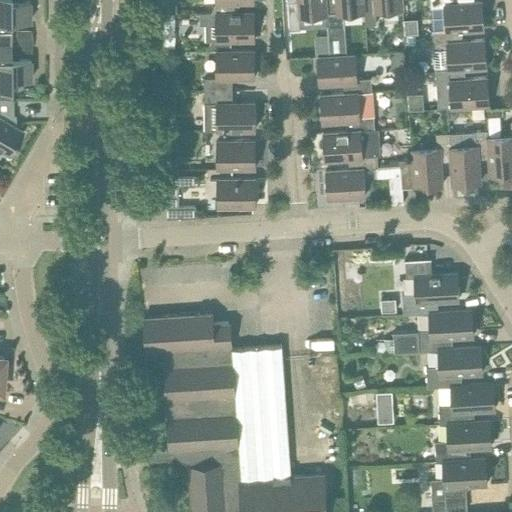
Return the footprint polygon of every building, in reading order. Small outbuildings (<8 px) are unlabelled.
[(0,0),(0,40),(10,40),(10,22),(30,21),(30,0),(10,1),(10,0),(0,0)] [(164,12),(164,0),(152,0),(152,12),(164,12)] [(164,0),(164,12),(177,12),(176,0),(164,0)] [(301,29),(300,15),(327,13),(325,0),(288,0),(290,30),(301,29)] [(365,11),(363,0),(325,0),(327,13),(328,30),(337,30),(342,24),(342,12),(365,11)] [(364,0),(366,25),(376,24),(375,10),(403,8),(402,0),(364,0)] [(459,0),(430,0),(431,7),(445,6),(446,31),(462,30),(484,28),(482,1),(459,2),(459,0)] [(254,11),(200,12),(200,23),(205,23),(205,40),(254,39),(254,11)] [(462,40),(462,30),(446,31),(433,32),(435,70),(464,68),(487,66),(485,38),(462,40)] [(328,33),(315,34),(316,56),(318,56),(330,55),(328,33)] [(11,59),(10,40),(0,40),(0,88),(11,88),(11,80),(31,80),(30,59),(11,59)] [(254,49),(216,50),(217,77),(204,78),(204,90),(233,90),(233,78),(255,77),(254,49)] [(330,55),(318,56),(320,84),(344,82),(344,92),(358,91),(358,92),(372,91),(371,78),(357,79),(355,53),(337,54),(330,55)] [(464,68),(435,70),(437,90),(443,95),(450,95),(451,108),(489,105),(487,76),(465,78),(464,68)] [(406,88),(394,89),(394,97),(406,96),(406,88)] [(233,90),(204,90),(205,130),(255,130),(255,102),(233,102),(233,90)] [(344,92),(320,94),(322,122),(346,120),(347,130),(374,129),(374,116),(375,115),(373,91),(372,91),(358,92),(358,91),(344,92)] [(13,114),(13,98),(0,98),(0,148),(9,154),(23,130),(11,123),(12,120),(12,114),(13,114)] [(511,134),(488,136),(490,174),(511,172),(511,120),(511,121),(511,134)] [(323,132),(325,160),(349,158),(350,168),(363,167),(364,167),(377,166),(376,153),(380,153),(378,128),(374,129),(347,130),(323,132)] [(451,160),(453,184),(481,182),(479,158),(489,158),(487,130),(449,133),(451,160)] [(413,164),(415,186),(443,184),(441,160),(451,160),(449,133),(435,134),(436,148),(412,149),(413,164)] [(255,168),(255,139),(217,140),(217,168),(255,168)] [(413,164),(377,167),(378,177),(401,175),(402,187),(415,186),(413,164)] [(326,169),(328,198),(366,195),(364,167),(363,167),(350,168),(326,169)] [(154,196),(166,196),(166,168),(154,169),(154,196)] [(166,168),(166,196),(178,196),(178,168),(166,168)] [(194,174),(185,174),(185,185),(194,184),(194,174)] [(256,177),(218,178),(218,206),(256,206),(256,177)] [(402,294),(404,314),(430,311),(429,301),(459,299),(457,272),(415,274),(416,293),(402,294)] [(395,298),(381,299),(382,311),(396,311),(395,298)] [(431,330),(417,330),(394,332),(395,351),(439,349),(439,348),(444,348),(444,337),(473,335),(472,308),(430,311),(431,330)] [(327,511),(327,503),(325,472),(291,475),(282,344),(232,348),(230,321),(213,323),(213,311),(144,316),(147,351),(164,349),(170,450),(187,449),(191,511),(327,511)] [(427,387),(454,384),(453,374),(482,372),(481,345),(439,349),(440,366),(426,367),(427,387)] [(495,408),(493,382),(454,384),(454,385),(451,385),(438,386),(439,404),(440,423),(490,420),(490,419),(466,420),(465,410),(495,408)] [(376,390),(376,421),(392,421),(392,390),(376,390)] [(491,446),(490,420),(440,423),(448,423),(449,440),(435,441),(436,460),(485,457),(462,458),(462,448),(491,446)] [(487,483),(485,457),(436,460),(436,461),(443,460),(444,478),(431,479),(433,511),(459,509),(457,485),(487,483)]
